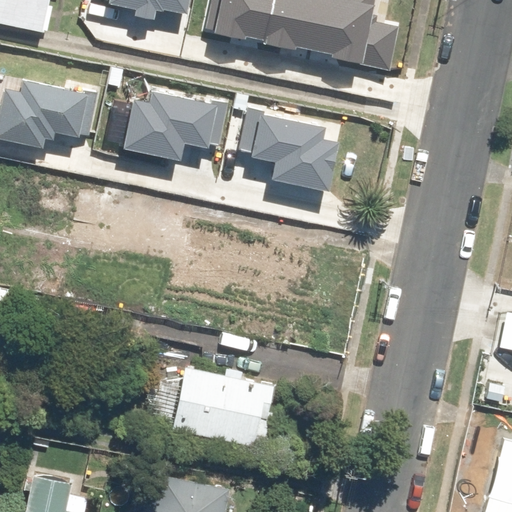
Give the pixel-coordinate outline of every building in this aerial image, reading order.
[(0,0),(0,20),(44,31),(50,0),(0,0)] [(103,0),(97,41),(179,54),(185,13),(103,0)] [(218,0),(214,23),(355,52),(365,0),(218,0)] [(2,80),(0,87),(0,126),(40,136),(42,127),(53,130),(55,123),(79,129),(89,87),(22,72),(19,84),(2,80)] [(131,91),(122,136),(179,146),(181,133),(205,137),(213,96),(148,85),(147,94),(131,91)] [(247,102),(240,143),(276,150),(273,169),(329,178),(337,130),(323,128),(325,116),(247,102)] [(108,192),(40,181),(31,236),(70,242),(73,222),(100,226),(102,213),(115,215),(117,205),(106,203),(108,192)] [(270,230),(189,215),(174,296),(229,306),(230,296),(295,308),(306,248),(268,241),(270,230)] [(179,366),(168,422),(260,439),(271,383),(179,366)] [(220,511),(226,486),(147,470),(138,511),(220,511)] [(83,511),(64,508),(69,478),(52,475),(31,472),(24,511),(83,511)]
